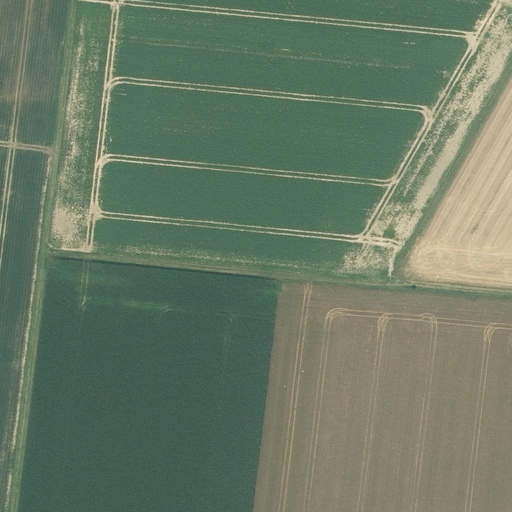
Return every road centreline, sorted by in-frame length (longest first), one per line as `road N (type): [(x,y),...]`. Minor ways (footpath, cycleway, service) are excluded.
road 1 (track): [(74,0),(10,511)]
road 2 (track): [(43,250),(511,296)]
road 3 (track): [(386,284),(511,63)]
